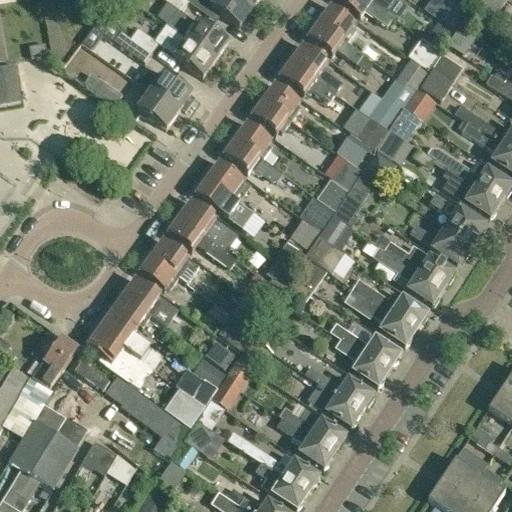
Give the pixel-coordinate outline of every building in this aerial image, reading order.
[(0,0),(0,107),(9,106),(21,104),(13,63),(7,64),(0,28),(0,3),(17,1),(16,0),(0,0)] [(130,3),(125,0),(110,0),(106,7),(120,17),(130,3)] [(185,42),(214,63),(226,45),(203,28),(182,13),(187,5),(180,0),(160,0),(167,5),(176,12),(165,28),(176,36),(185,42)] [(180,0),(187,5),(200,14),(201,14),(206,6),(207,4),(201,0),(180,0)] [(238,29),(251,12),(234,0),(215,0),(210,7),(209,8),(213,11),(221,17),(238,29)] [(234,0),(251,12),(259,0),(234,0)] [(366,18),(367,17),(386,30),(393,20),(375,7),(365,0),(336,0),(335,2),(360,20),(363,16),(366,18)] [(447,0),(449,1),(467,14),(476,0),(447,0)] [(493,22),(505,2),(501,0),(478,0),(473,8),(493,22)] [(467,14),(449,1),(435,21),(454,34),(467,14)] [(323,19),(319,25),(347,45),(356,33),(353,30),(356,26),(331,8),(329,11),(326,12),(323,16),(323,19)] [(346,46),(347,45),(319,25),(315,31),(313,30),(308,37),(310,38),(307,41),(332,59),(335,54),(339,57),(339,56),(355,68),(362,58),(346,46)] [(437,25),(426,42),(439,51),(450,35),(437,25)] [(214,63),(185,42),(176,36),(165,28),(158,37),(166,42),(160,50),(173,60),(172,60),(201,81),(214,63)] [(134,30),(127,40),(151,57),(157,48),(158,47),(153,44),(134,30)] [(511,34),(508,32),(503,41),(511,47),(511,34)] [(151,57),(127,40),(119,34),(112,43),(141,64),(144,67),(151,57)] [(408,60),(410,62),(427,74),(441,55),(422,41),(408,60)] [(43,59),(47,59),(44,47),(28,50),(30,61),(30,62),(43,59)] [(291,63),(319,84),(336,96),(342,87),(329,78),(330,76),(323,71),(328,65),(303,47),(301,50),(299,50),(295,55),(296,57),(291,63)] [(441,58),(433,71),(453,84),(462,71),(441,58)] [(427,74),(410,62),(397,81),(415,94),(428,75),(427,74)] [(285,70),(281,75),(282,77),(280,80),(305,97),(308,93),(311,96),(312,94),(328,106),(336,96),(319,84),(291,63),(287,69),(285,70)] [(453,84),(433,71),(419,92),(440,105),(453,84)] [(83,86),(115,108),(121,98),(95,80),(90,76),(83,86)] [(161,76),(149,94),(177,115),(189,97),(161,76)] [(511,78),(508,76),(503,85),(511,91),(511,78)] [(511,91),(503,85),(492,78),(486,86),(511,103),(511,91)] [(382,100),(401,114),(415,94),(397,81),(382,100)] [(267,97),(263,103),(291,123),(300,111),(296,109),(299,105),(274,87),(272,90),(270,90),(267,95),(267,97)] [(163,134),(177,115),(149,94),(148,94),(145,92),(137,103),(141,105),(135,113),(163,134)] [(417,93),(403,114),(422,126),(436,105),(417,93)] [(401,114),(382,100),(368,120),(388,133),(401,114)] [(256,109),(253,114),(253,116),(251,119),(276,137),(277,136),(280,139),(291,123),(263,103),(258,109),(256,109)] [(454,117),(467,126),(485,137),(511,155),(511,132),(508,140),(459,108),(454,117)] [(390,133),(409,146),(422,126),(403,114),(390,133)] [(366,118),(352,138),(371,152),(385,132),(366,118)] [(239,136),(235,143),(263,163),(271,151),(268,148),(271,144),(246,126),(244,129),(242,129),(238,134),(239,136)] [(511,155),(485,137),(467,126),(461,134),(496,157),(491,165),(511,178),(511,155)] [(410,146),(409,146),(390,133),(377,153),(397,166),(410,146)] [(230,148),(228,149),(225,154),(225,156),(223,159),(248,176),(251,173),(257,177),(262,175),(276,185),(282,177),(263,163),(235,143),(230,148)] [(471,174),(464,170),(438,152),(430,152),(426,158),(447,171),(501,206),(506,198),(509,198),(511,194),(510,191),(511,189),(476,166),(471,174)] [(394,170),(376,158),(364,176),(377,184),(385,173),(390,176),(394,170)] [(345,164),(332,184),(348,196),(362,176),(345,164)] [(211,175),(207,181),(235,201),(240,195),(244,198),(250,189),(243,184),(243,183),(218,165),(216,168),(214,168),(211,173),(211,175)] [(496,214),(501,206),(447,171),(442,179),(453,186),(471,197),(465,206),(490,223),(491,221),(494,221),(497,216),(496,214)] [(384,194),(361,179),(348,198),(376,218),(381,211),(376,207),(384,194)] [(200,188),(197,192),(197,195),(195,197),(242,231),(254,215),(235,201),(207,181),(202,187),(200,188)] [(330,183),(316,203),(334,217),(346,200),(348,196),(332,184),(330,183)] [(446,232),(474,251),(482,238),(480,236),(485,229),(436,197),(430,206),(453,220),(446,232)] [(346,200),(334,217),(332,220),(350,232),(357,221),(361,223),(367,214),(346,200)] [(321,237),(332,220),(334,217),(316,203),(312,201),(298,221),(301,223),(321,237)] [(183,214),(179,220),(207,241),(226,254),(238,239),(215,222),(216,222),(191,204),(189,207),(186,207),(183,212),(183,214)] [(226,254),(207,241),(179,220),(175,226),(173,226),(169,231),(169,233),(167,236),(192,254),(195,250),(199,252),(199,251),(229,273),(237,263),(226,254)] [(332,220),(321,237),(318,242),(339,256),(354,234),(350,232),(332,220)] [(309,255),(318,242),(321,237),(301,223),(291,239),(300,246),(299,247),(309,255)] [(466,263),(474,251),(446,232),(438,243),(416,228),(415,229),(409,225),(404,232),(410,237),(458,268),(463,261),(466,263)] [(318,242),(309,255),(304,262),(326,275),(330,278),(344,258),(339,256),(318,242)] [(155,253),(151,259),(179,280),(184,272),(186,274),(193,265),(187,261),(162,243),(160,246),(158,246),(155,251),(155,253)] [(296,275),(304,262),(309,255),(299,247),(297,250),(288,243),(276,261),(296,275)] [(414,249),(408,258),(390,246),(384,254),(443,293),(448,285),(453,282),(454,278),(455,276),(414,249)] [(443,293),(384,254),(380,251),(373,260),(395,274),(395,273),(398,275),(393,282),(407,292),(407,293),(433,310),(434,308),(435,309),(441,301),(439,300),(443,293)] [(179,280),(151,259),(146,265),(144,266),(141,271),(141,273),(139,276),(164,293),(167,289),(170,292),(179,280)] [(283,294),(292,281),(296,275),(276,261),(263,279),(283,294)] [(296,275),(292,281),(312,295),(326,275),(304,262),(296,275)] [(277,304),(279,300),(281,296),(258,279),(244,298),(269,316),(277,304)] [(292,281),(283,294),(281,296),(279,300),(299,314),(312,295),(292,281)] [(127,292),(123,299),(151,319),(150,320),(165,331),(178,313),(134,282),(132,285),(130,285),(127,290),(127,292)] [(353,291),(375,306),(416,334),(428,317),(403,300),(397,309),(359,283),(353,291)] [(151,319),(123,299),(119,304),(116,305),(113,309),(113,312),(111,314),(136,332),(139,328),(143,330),(150,320),(151,319)] [(277,304),(269,316),(265,322),(286,336),(291,328),(284,323),(291,313),(277,304)] [(405,350),(416,334),(375,306),(369,314),(386,325),(380,334),(405,350)] [(253,307),(241,324),(254,333),(266,316),(253,307)] [(151,354),(134,342),(131,339),(134,335),(109,317),(107,320),(105,321),(101,325),(102,328),(97,334),(142,366),(151,354)] [(254,334),(231,318),(217,337),(241,353),(254,334)] [(279,346),(286,336),(265,322),(251,342),(268,353),(280,362),(287,352),(279,346)] [(347,347),(389,375),(400,358),(375,341),(370,350),(336,327),(331,336),(347,347)] [(97,365),(117,378),(142,398),(151,386),(144,380),(150,372),(142,366),(97,334),(93,340),(91,340),(88,345),(88,347),(86,350),(100,360),(97,365)] [(60,340),(41,366),(31,381),(40,386),(41,384),(50,390),(77,352),(75,350),(74,347),(69,344),(66,344),(60,340)] [(10,349),(0,341),(0,355),(3,358),(10,349)] [(256,371),(268,353),(251,342),(239,360),(256,371)] [(378,391),(389,375),(347,347),(342,355),(358,366),(353,375),(378,391)] [(215,366),(223,372),(233,358),(225,352),(215,366)] [(237,363),(228,377),(223,384),(240,395),(254,374),(237,363)] [(80,364),(73,375),(102,395),(109,385),(80,364)] [(218,393),(223,384),(228,377),(209,364),(198,379),(200,381),(218,393)] [(0,366),(0,391),(0,392),(11,373),(0,366)] [(305,378),(320,388),(361,416),(373,399),(347,383),(342,391),(311,369),(305,378)] [(0,392),(0,429),(21,442),(32,423),(41,408),(50,393),(13,371),(0,392)] [(511,377),(502,392),(511,398),(511,377)] [(155,408),(142,398),(117,378),(105,396),(121,408),(119,410),(162,441),(176,424),(169,419),(155,408)] [(223,384),(218,393),(213,399),(211,403),(227,414),(240,395),(223,384)] [(216,394),(203,385),(203,386),(191,403),(190,404),(203,412),(216,394)] [(350,432),(361,416),(320,388),(308,405),(325,416),(350,432)] [(511,428),(511,398),(502,392),(488,413),(511,428)] [(190,404),(191,403),(191,402),(184,397),(169,419),(176,424),(189,433),(203,412),(190,404)] [(0,511),(9,511),(19,497),(31,478),(56,437),(66,422),(55,415),(41,408),(32,423),(21,442),(8,464),(21,472),(0,506),(0,511)] [(286,412),(280,420),(283,422),(335,457),(340,448),(345,446),(344,441),(346,439),(321,423),(305,413),(300,421),(291,415),(286,412)] [(19,497),(9,511),(23,511),(29,503),(40,484),(53,492),(78,451),(77,450),(86,434),(66,422),(56,437),(31,478),(19,497)] [(330,464),(335,457),(283,422),(278,430),(304,448),(298,456),(324,473),(325,471),(330,469),(330,464)] [(197,454),(210,435),(198,426),(185,446),(197,454)] [(484,452),(490,444),(482,438),(476,446),(484,452)] [(244,443),(238,452),(260,466),(266,469),(308,497),(314,489),(316,489),(319,484),(318,482),(320,480),(294,463),(284,457),(279,465),(272,461),(244,443)] [(499,450),(490,444),(484,452),(493,458),(499,450)] [(106,477),(107,477),(118,460),(116,459),(94,445),(83,463),(84,467),(104,480),(106,477)] [(197,454),(185,446),(172,465),(184,473),(197,454)] [(502,464),(508,456),(499,450),(493,458),(502,464)] [(511,458),(508,456),(502,464),(511,470),(511,468),(511,458)] [(118,460),(107,477),(125,488),(134,473),(118,460)] [(466,500),(480,479),(455,463),(442,483),(466,500)] [(260,466),(254,476),(265,483),(260,489),(272,497),(295,511),(300,511),(304,507),(303,505),(308,497),(266,469),(260,466)] [(466,500),(485,511),(493,511),(505,495),(497,490),(502,483),(485,472),(480,479),(466,500)] [(152,486),(138,477),(129,492),(143,500),(152,486)] [(428,504),(440,511),(458,511),(466,500),(442,483),(428,504)] [(44,488),(37,498),(46,504),(52,494),(44,488)] [(163,511),(169,502),(151,492),(142,508),(149,511),(163,511)] [(243,511),(239,509),(238,509),(227,501),(221,498),(218,496),(210,507),(218,511),(243,511)] [(262,511),(244,500),(238,509),(239,509),(243,511),(280,511),(268,504),(262,511)] [(485,511),(466,500),(458,511),(485,511)]
